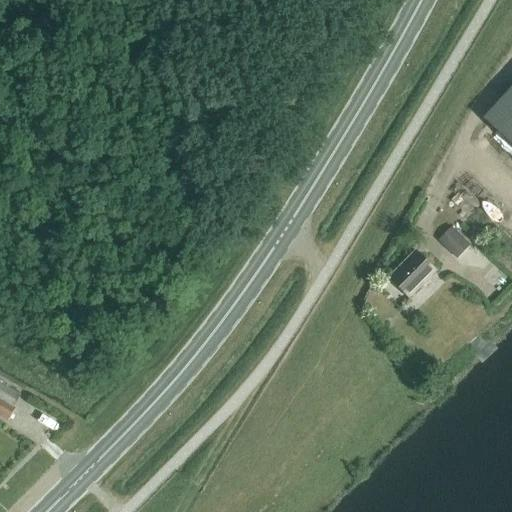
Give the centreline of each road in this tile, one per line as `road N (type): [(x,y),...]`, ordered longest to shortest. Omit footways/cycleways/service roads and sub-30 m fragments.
road 1 (secondary): [(47,511),(232,305),(419,0)]
road 2 (track): [(176,511),(239,393)]
